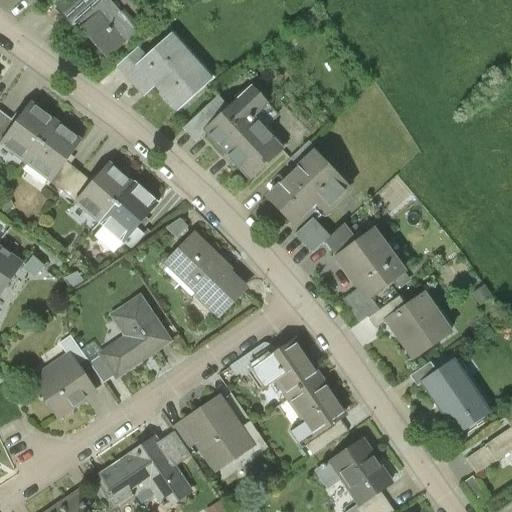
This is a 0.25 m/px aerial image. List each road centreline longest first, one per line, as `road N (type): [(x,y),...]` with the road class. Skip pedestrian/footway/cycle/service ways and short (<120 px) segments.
road 1 (residential): [(0,30),(118,117),(301,300)]
road 2 (residential): [(301,300),(49,462)]
road 3 (residential): [(301,300),(453,511)]
